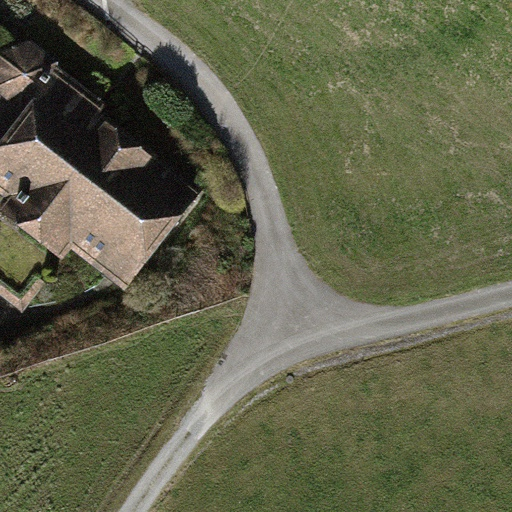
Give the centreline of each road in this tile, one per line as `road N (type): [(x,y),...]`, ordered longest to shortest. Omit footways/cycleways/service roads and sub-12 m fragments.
road 1 (residential): [(101,0),(200,72),(249,139),(276,228),(287,340)]
road 2 (track): [(287,340),(511,285)]
road 3 (track): [(287,340),(171,453),(135,511)]
